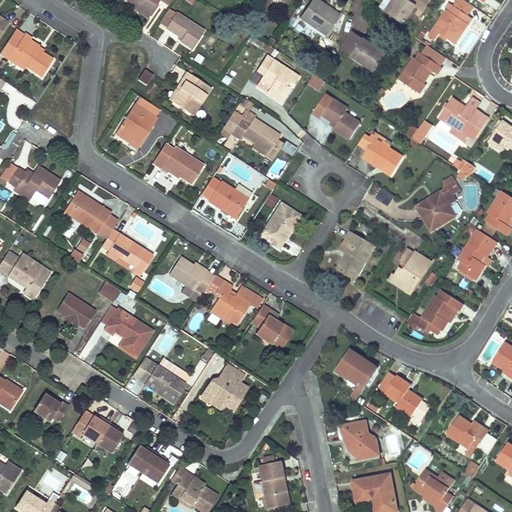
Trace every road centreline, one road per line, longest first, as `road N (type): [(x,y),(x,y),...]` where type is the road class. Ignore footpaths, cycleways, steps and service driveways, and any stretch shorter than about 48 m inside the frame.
road 1 (residential): [(43,0),(91,40),(84,146),(94,161),(295,286)]
road 2 (residential): [(0,334),(238,472),(297,377)]
road 3 (residential): [(297,377),(325,511)]
road 4 (residential): [(346,218),(368,189),(318,160),(300,188)]
road 5 (residential): [(456,361),(401,353),(343,322)]
